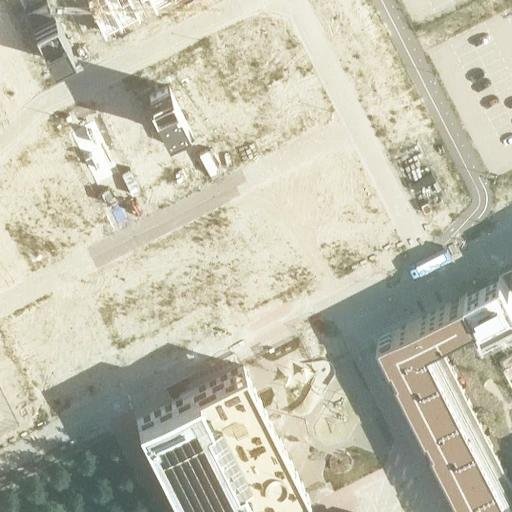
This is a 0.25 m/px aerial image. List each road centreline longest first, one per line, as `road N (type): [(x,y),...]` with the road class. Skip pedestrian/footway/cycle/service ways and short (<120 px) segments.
road 1 (residential): [(0,463),(323,295),(362,298)]
road 2 (residential): [(291,0),(436,284)]
road 3 (residential): [(251,0),(42,106),(0,144)]
road 4 (residential): [(364,490),(416,461),(355,337),(362,298)]
